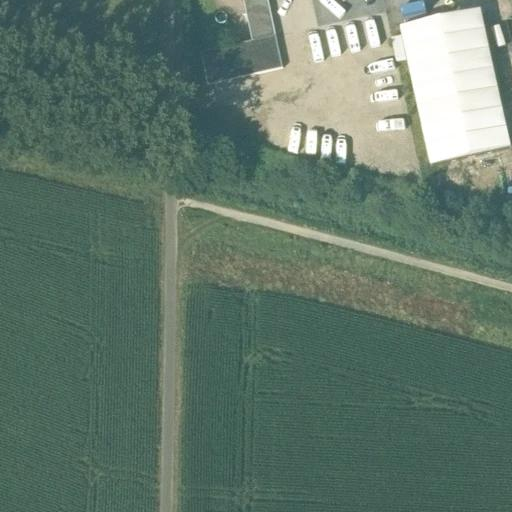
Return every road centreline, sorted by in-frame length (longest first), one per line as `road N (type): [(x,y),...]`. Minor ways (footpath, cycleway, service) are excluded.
road 1 (track): [(167,511),(173,196)]
road 2 (residential): [(168,0),(173,196)]
